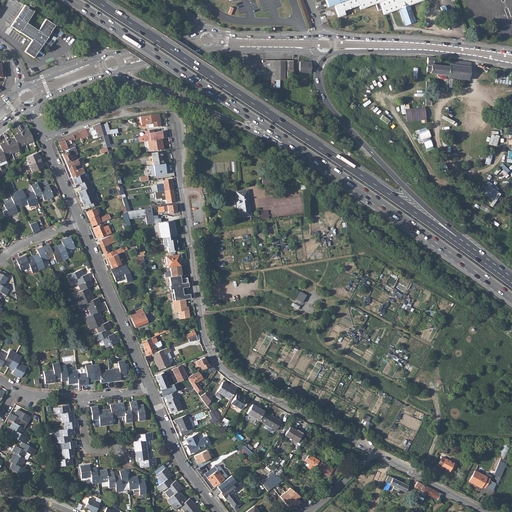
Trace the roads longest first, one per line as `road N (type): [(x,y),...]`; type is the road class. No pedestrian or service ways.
road 1 (residential): [(45,132),(131,102),(168,108),(178,127),(208,348),(229,374),(372,452)]
road 2 (trunk): [(457,242),(95,0)]
road 3 (trunk): [(73,0),(313,157)]
road 4 (trunk): [(313,157),(511,298)]
road 5 (trunk): [(457,242),(332,110),(318,85),(321,55)]
road 6 (trunk): [(116,72),(313,157)]
road 7 (residential): [(79,221),(149,387)]
road 8 (tertiary): [(334,44),(511,60)]
road 9 (residential): [(149,387),(180,461),(216,511)]
road 10 (track): [(200,315),(258,309),(298,317),(314,283)]
road 11 (residential): [(372,452),(486,511)]
